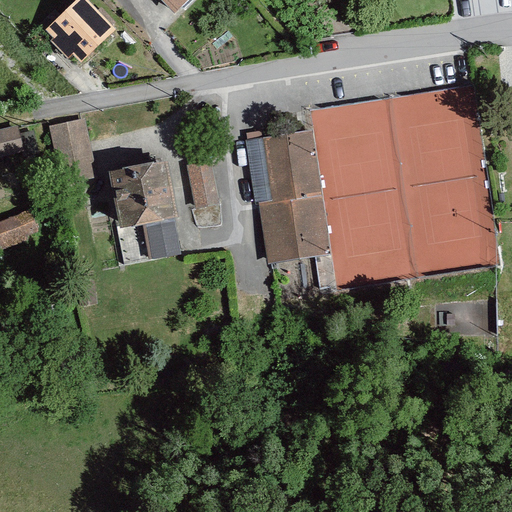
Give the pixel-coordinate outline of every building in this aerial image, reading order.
[(93,0),(81,0),(51,28),(86,67),(123,33),(93,0)] [(194,0),(167,0),(181,14),(194,0)] [(88,118),(53,124),(64,183),(99,177),(88,118)] [(20,125),(0,129),(0,157),(26,152),(20,125)] [(331,253),(313,131),(253,139),(273,264),(331,253)] [(420,165),(442,171),(450,145),(428,139),(420,165)] [(216,160),(192,164),(200,210),(224,205),(216,160)] [(173,164),(115,174),(126,233),(184,223),(173,164)] [(27,212),(0,222),(0,244),(2,250),(37,237),(27,212)]
